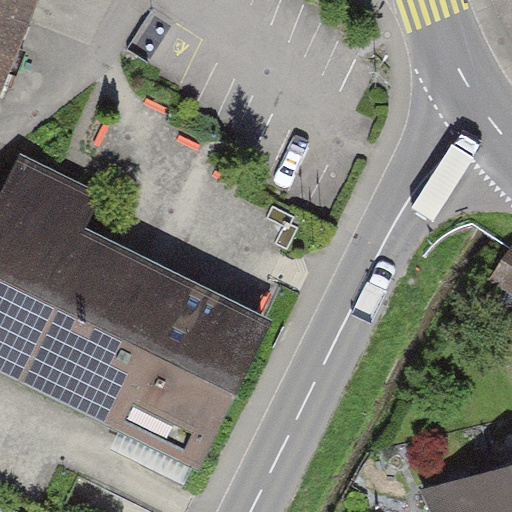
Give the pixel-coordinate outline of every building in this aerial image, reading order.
[(0,0),(0,104),(41,0),(0,0)] [(111,194),(23,152),(0,200),(0,372),(207,472),(279,323),(92,233),(111,194)] [(511,243),(493,276),(511,286),(511,243)] [(511,511),(511,471),(421,492),(431,511),(511,511)] [(36,511),(0,499),(0,511),(36,511)]
